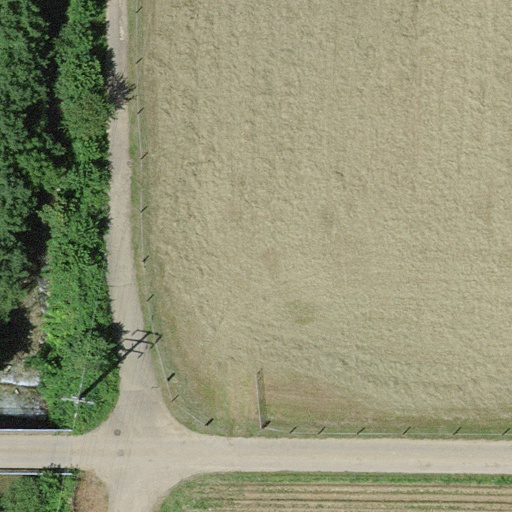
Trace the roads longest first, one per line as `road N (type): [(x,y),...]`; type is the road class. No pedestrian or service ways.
road 1 (track): [(147,456),(127,0)]
road 2 (unclassified): [(511,446),(147,456)]
road 3 (track): [(0,453),(147,456),(124,511)]
